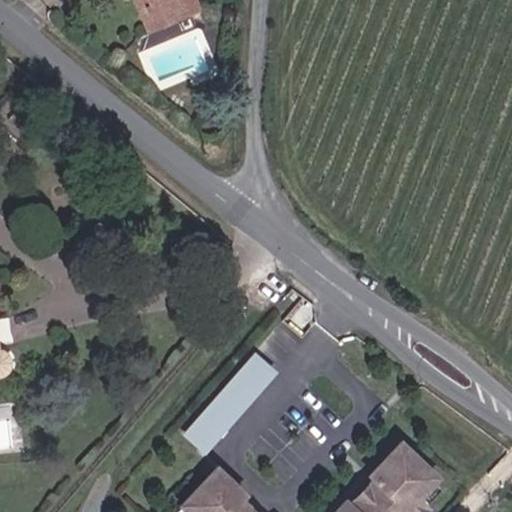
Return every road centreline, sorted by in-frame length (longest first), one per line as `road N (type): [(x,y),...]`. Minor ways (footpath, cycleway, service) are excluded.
road 1 (tertiary): [(0,12),(258,221)]
road 2 (tertiary): [(258,221),(511,415)]
road 3 (residential): [(258,221),(253,112),(261,0)]
